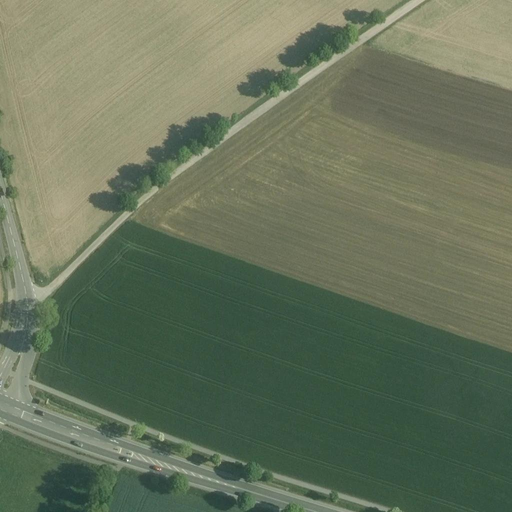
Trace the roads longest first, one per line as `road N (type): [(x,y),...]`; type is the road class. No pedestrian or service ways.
road 1 (track): [(190,161),(511,333)]
road 2 (primary): [(0,407),(313,511)]
road 3 (tertiary): [(0,188),(30,309),(0,407)]
